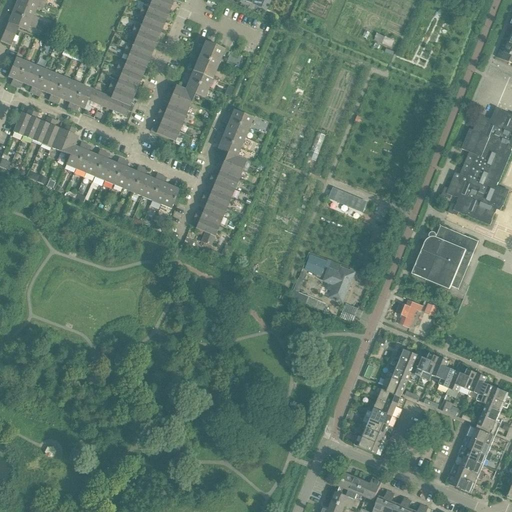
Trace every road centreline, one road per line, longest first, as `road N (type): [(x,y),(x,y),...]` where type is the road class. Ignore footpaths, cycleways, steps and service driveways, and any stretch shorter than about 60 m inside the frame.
road 1 (residential): [(488,510),(325,446)]
road 2 (residential): [(137,143),(162,60),(196,0)]
road 3 (residential): [(137,143),(8,95)]
